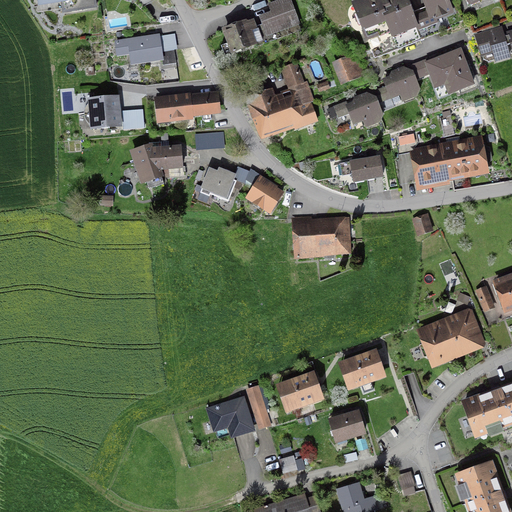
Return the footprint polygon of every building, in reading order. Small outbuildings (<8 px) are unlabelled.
[(37,0),(39,7),(61,4),(63,14),(97,8),(96,0),(37,0)] [(301,26),(291,0),(278,0),(268,4),(271,12),(259,16),(262,25),(257,27),(254,19),(221,30),(226,44),(221,46),(225,58),(274,40),(273,36),(301,26)] [(413,12),(414,12),(409,0),(408,0),(407,0),(359,0),(351,3),(366,43),(368,42),(390,33),(392,38),(416,29),(417,32),(420,31),(413,12)] [(421,0),(424,8),(414,12),(413,12),(420,31),(439,23),(438,20),(446,17),(454,14),(448,0),(421,0)] [(368,42),(374,59),(451,29),(446,17),(438,20),(439,23),(420,31),(417,32),(416,29),(392,38),(390,33),(368,42)] [(505,37),(502,26),(474,34),(481,58),(493,55),(495,64),(511,59),(507,46),(510,45),(507,36),(505,37)] [(163,62),(163,66),(176,63),(174,50),(178,50),(175,34),(160,36),(160,34),(114,41),(117,58),(130,56),(132,67),(163,62)] [(461,49),(424,63),(429,76),(434,90),(444,87),(448,96),(475,86),(461,49)] [(365,77),(357,54),(332,64),(341,86),(365,77)] [(424,63),(424,60),(391,73),(389,77),(383,80),(385,87),(367,93),(376,98),(379,104),(390,100),(390,101),(400,97),(403,103),(417,98),(421,90),(416,81),(429,76),(424,63)] [(275,96),(273,89),(245,99),(261,142),(284,133),(294,129),(295,131),(318,122),(311,103),(315,101),(307,81),(304,82),(297,63),(281,69),(288,90),(281,93),(281,94),(277,95),(275,96)] [(319,93),(330,89),(328,81),(316,85),(319,93)] [(154,98),(157,125),(194,121),(193,118),(221,115),(219,92),(196,95),(191,95),(190,94),(184,95),(154,98)] [(379,104),(376,98),(367,93),(327,109),(330,119),(337,116),(341,125),(351,122),(353,126),(363,123),(365,129),(380,124),(383,116),(379,104)] [(85,108),(84,114),(84,119),(86,122),(90,125),(90,131),(122,129),(121,115),(121,112),(120,109),(119,97),(88,99),(88,104),(85,108)] [(143,110),(121,112),(121,115),(122,129),(123,131),(144,129),(143,110)] [(443,117),(440,118),(444,138),(455,136),(450,111),(442,113),(443,117)] [(225,149),(224,132),(195,134),(196,151),(225,149)] [(185,167),(183,167),(181,146),(169,147),(168,133),(161,134),(161,142),(149,143),(150,145),(130,152),(141,186),(164,179),(164,178),(169,178),(170,180),(185,179),(185,167)] [(395,138),(398,156),(410,154),(409,153),(413,152),(413,149),(415,149),(418,143),(417,134),(395,138)] [(486,135),(487,143),(495,142),(494,134),(486,135)] [(413,152),(409,153),(410,154),(417,192),(450,186),(450,183),(489,175),(482,136),(415,149),(413,149),(413,152)] [(352,175),(353,184),(384,179),(380,157),(349,162),(349,163),(340,164),(342,177),(352,175)] [(251,190),(260,176),(251,169),(250,172),(238,168),(235,175),(236,176),(234,181),(237,182),(235,188),(240,190),(243,183),(245,185),(245,186),(251,190)] [(217,172),(209,169),(200,190),(201,191),(200,194),(210,198),(211,195),(229,202),(235,188),(237,182),(234,181),(236,176),(235,175),(219,169),(217,172)] [(195,179),(200,181),(204,172),(199,170),(195,179)] [(270,216),(285,194),(277,189),(278,187),(260,176),(251,190),(245,199),(270,216)] [(113,207),(113,196),(100,196),(100,206),(113,207)] [(428,214),(412,219),(417,237),(434,232),(428,214)] [(312,217),(291,218),(294,260),(325,259),(325,257),(352,256),(349,218),(312,220),(312,217)] [(511,274),(492,282),(504,315),(511,312),(511,274)] [(486,286),(475,291),(484,313),(495,309),(486,286)] [(457,301),(468,305),(471,297),(460,293),(457,301)] [(486,344),(479,328),(473,311),(468,309),(416,331),(432,370),(459,359),(484,349),(486,344)] [(348,392),(387,379),(379,356),(376,350),(338,364),(348,392)] [(286,414),(324,401),(318,383),(314,372),(276,386),(286,414)] [(511,383),(495,390),(461,402),(475,441),(488,436),(489,439),(503,434),(502,430),(511,426),(511,383)] [(263,385),(246,390),(259,431),(276,426),(274,419),(277,418),(275,412),(268,414),(265,406),(270,405),(263,385)] [(226,431),(229,442),(257,434),(245,395),(204,408),(212,436),(226,431)] [(328,420),(335,445),(366,436),(359,411),(328,420)] [(281,454),(292,451),(289,443),(279,446),(281,454)] [(358,460),(356,453),(343,456),(345,463),(358,460)] [(298,472),(306,470),(303,459),(295,461),(294,456),(279,460),(283,475),(297,471),(298,472)] [(511,511),(505,495),(493,461),(454,475),(459,488),(456,489),(462,503),(464,503),(467,511),(511,511)] [(415,487),(411,472),(397,476),(401,491),(415,487)] [(342,511),(343,511),(372,511),(378,510),(374,497),(364,500),(359,483),(336,490),(342,511)] [(306,499),(305,494),(246,511),(320,511),(316,496),(306,499)]
